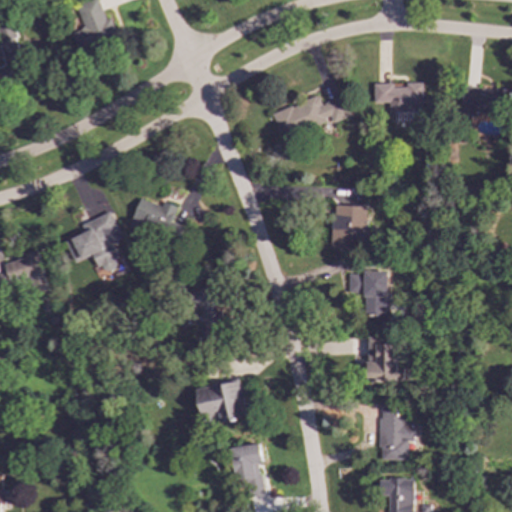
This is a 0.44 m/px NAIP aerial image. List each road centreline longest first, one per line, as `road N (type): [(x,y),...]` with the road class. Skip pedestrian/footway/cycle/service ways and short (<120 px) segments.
road 1 (residential): [(0,201),(104,156),(278,56),(332,34),(390,25),(511,37)]
road 2 (residential): [(319,511),(274,285),(161,0)]
road 3 (residential): [(330,0),(234,34),(95,122),(0,162)]
